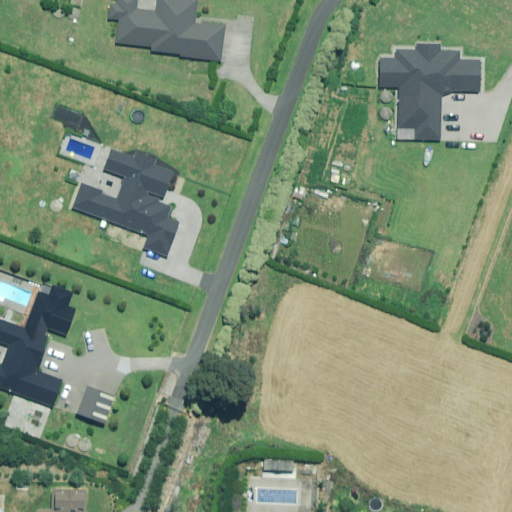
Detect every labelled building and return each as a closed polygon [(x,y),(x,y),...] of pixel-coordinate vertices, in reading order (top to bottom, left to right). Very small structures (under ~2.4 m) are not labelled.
[(141,0),(118,0),(118,6),(112,6),(111,20),(120,21),(117,45),(152,49),(151,53),(181,56),(180,58),(229,63),(230,48),(252,51),(255,24),(199,18),(200,0),(199,0),(158,0),(157,10),(141,8),(141,0)] [(441,47),(418,46),(418,52),(398,51),(398,60),(382,59),(380,88),(400,89),(399,131),(415,131),(415,141),(442,142),(444,92),(482,93),(483,62),(461,61),(462,52),(441,52),(441,47)] [(135,159),(112,150),(105,171),(125,179),(118,199),(83,186),(74,210),(148,237),(144,249),(169,259),(182,224),(168,219),(172,207),(164,204),(175,174),(153,166),(155,160),(137,153),(135,159)] [(331,168),(317,163),(314,171),(329,176),(331,168)] [(306,188),(298,185),(294,199),(302,202),(306,188)] [(49,338),(1,320),(0,323),(0,344),(10,348),(4,366),(0,364),(0,389),(54,409),(64,382),(37,372),(49,338)] [(115,399),(87,388),(78,413),(106,424),(115,399)] [(295,473),(295,462),(265,461),(265,472),(295,473)]
